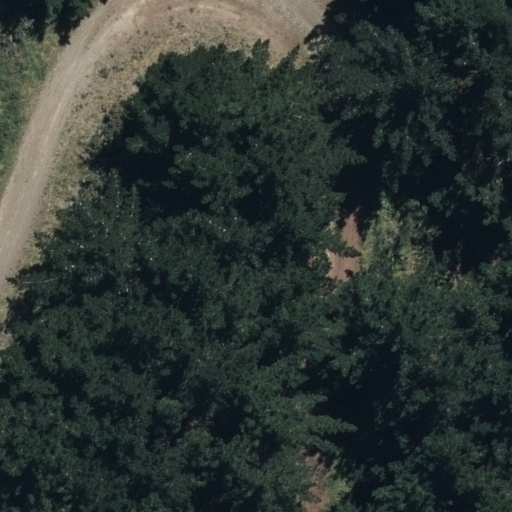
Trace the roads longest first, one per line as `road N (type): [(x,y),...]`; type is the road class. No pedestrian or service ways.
road 1 (track): [(289,511),(354,221),(354,169),(319,72),(291,36),(241,0)]
road 2 (track): [(153,0),(89,39),(54,80),(0,233)]
